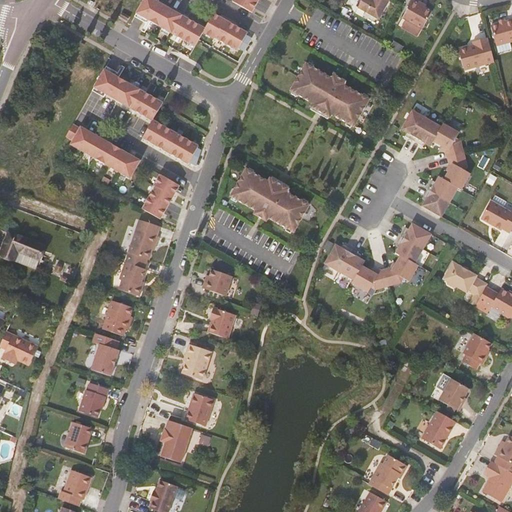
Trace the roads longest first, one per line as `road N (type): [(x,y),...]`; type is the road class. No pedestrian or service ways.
road 1 (residential): [(109,511),(119,485),(120,431),(222,130),(223,104)]
road 2 (unknown): [(205,180),(85,113),(121,41)]
road 3 (residential): [(223,104),(49,0)]
road 4 (residential): [(511,370),(453,474),(420,511)]
road 5 (residential): [(223,104),(288,0)]
